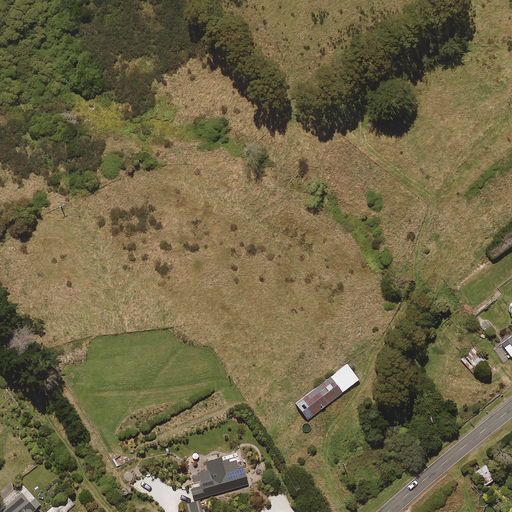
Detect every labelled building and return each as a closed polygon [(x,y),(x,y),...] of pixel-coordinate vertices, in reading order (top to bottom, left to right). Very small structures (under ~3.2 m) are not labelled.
[(482,282),(473,290),(478,295),(487,288),(482,282)] [(484,314),(476,320),(485,331),(492,325),(484,314)] [(511,336),(502,344),(511,357),(511,336)] [(480,363),(470,352),(462,360),(471,371),(480,363)] [(360,381),(347,365),(296,405),(308,420),(360,381)] [(124,454),(113,461),(117,468),(128,461),(124,454)] [(208,471),(199,474),(201,482),(190,485),(193,495),(247,480),(243,467),(239,468),(237,460),(228,463),(227,457),(205,463),(208,471)] [(495,478),(484,466),(476,474),(487,485),(495,478)] [(33,511),(41,505),(22,485),(0,504),(0,511),(33,511)] [(66,511),(74,506),(66,496),(47,511),(66,511)]
